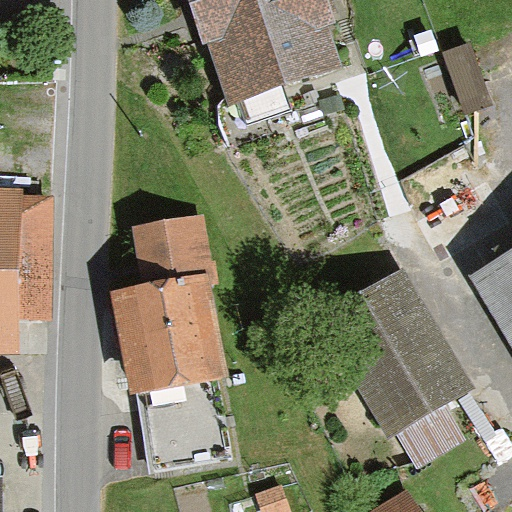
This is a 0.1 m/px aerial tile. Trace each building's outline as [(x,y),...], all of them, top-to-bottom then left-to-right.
[(308,0),(175,0),(223,108),(335,60),(308,0)] [(25,193),(0,193),(0,359),(20,360),(20,330),(49,330),(49,204),(25,204),(25,193)] [(136,400),(216,388),(193,238),(113,250),(136,400)] [(511,252),(469,278),(511,349),(511,252)] [(322,323),(386,428),(469,378),(406,273),(322,323)]
